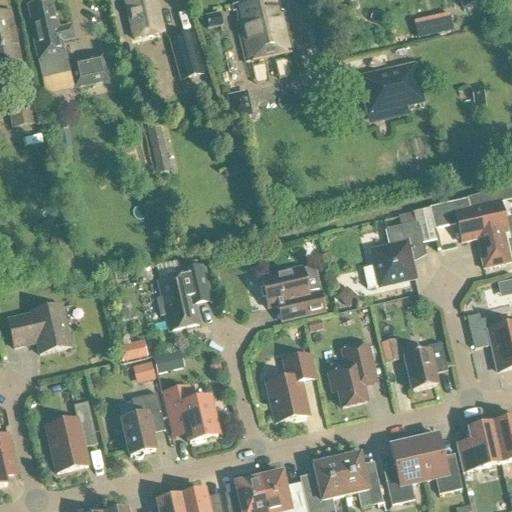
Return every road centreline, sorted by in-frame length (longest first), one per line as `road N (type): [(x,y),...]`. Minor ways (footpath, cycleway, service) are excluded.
road 1 (residential): [(36,511),(255,459)]
road 2 (residential): [(255,459),(471,409)]
road 3 (residential): [(36,511),(7,381)]
road 4 (residential): [(255,459),(225,333)]
road 5 (residential): [(471,409),(443,284)]
